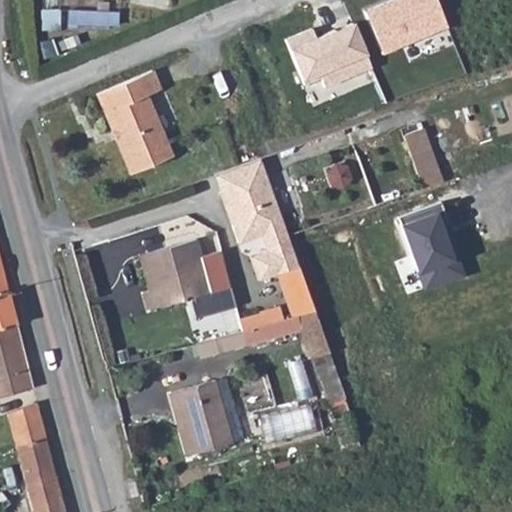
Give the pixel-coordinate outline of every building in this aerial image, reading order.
[(438,0),(383,0),(365,8),(383,49),(447,21),(438,0)] [(374,65),(368,51),(374,49),(361,16),(298,44),(312,76),(322,71),(328,84),(374,65)] [(159,93),(151,74),(96,99),(131,177),(172,159),(146,98),(159,93)] [(408,129),(427,183),(446,176),(427,123),(408,129)] [(232,225),(239,223),(227,189),(266,174),(260,157),(213,173),(232,225)] [(332,188),(341,189),(349,183),(350,174),(344,166),(334,165),(327,171),(326,181),(332,188)] [(284,271),(298,266),(288,236),(266,174),(227,189),(239,223),(232,225),(238,243),(263,235),(269,250),(264,252),(273,275),(276,274),(284,271)] [(399,213),(421,279),(457,267),(435,201),(399,213)] [(193,239),(146,252),(155,287),(148,289),(140,292),(145,309),(208,291),(193,239)] [(155,287),(146,252),(139,254),(148,289),(155,287)] [(258,280),(273,275),(264,252),(250,257),(258,280)] [(291,317),(295,316),(314,311),(299,268),(298,266),(284,271),(276,274),(291,317)] [(0,327),(15,323),(6,291),(0,293),(0,327)] [(260,325),(268,323),(281,320),(277,308),(258,314),(260,325)] [(347,402),(342,387),(314,311),(295,316),(309,358),(314,357),(332,408),(347,402)] [(237,320),(240,331),(260,325),(258,314),(237,320)] [(0,394),(32,388),(24,358),(15,323),(0,327),(0,394)] [(260,325),(240,331),(243,345),(271,337),(268,323),(260,325)] [(169,392),(173,407),(178,406),(190,453),(227,443),(211,380),(169,392)] [(44,435),(36,402),(6,413),(15,445),(44,435)] [(178,406),(173,407),(171,407),(183,455),(190,453),(178,406)] [(63,511),(44,435),(15,445),(34,511),(63,511)]
